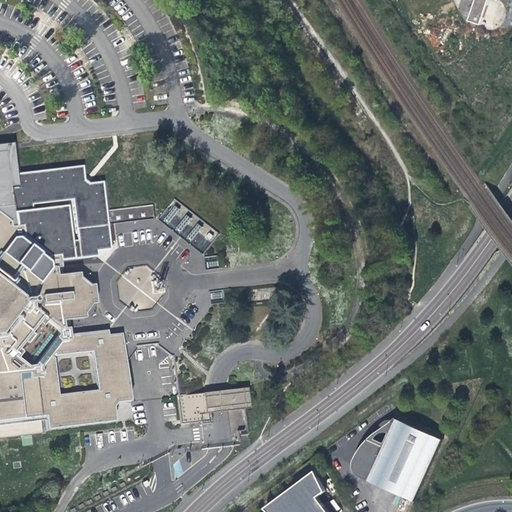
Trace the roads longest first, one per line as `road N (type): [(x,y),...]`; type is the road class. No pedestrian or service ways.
road 1 (tertiary): [(194,511),(410,335),(511,202)]
road 2 (track): [(410,181),(293,0)]
road 3 (track): [(471,145),(394,0)]
